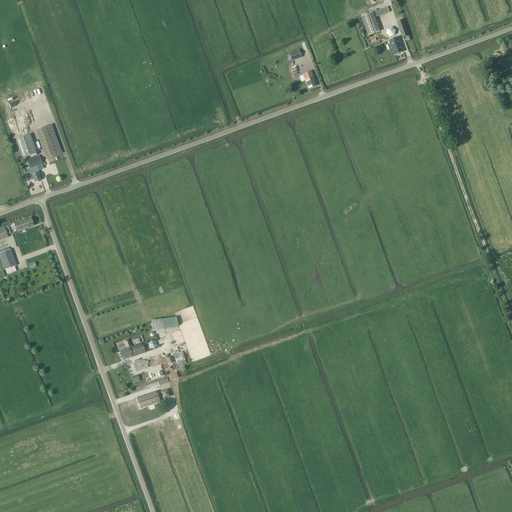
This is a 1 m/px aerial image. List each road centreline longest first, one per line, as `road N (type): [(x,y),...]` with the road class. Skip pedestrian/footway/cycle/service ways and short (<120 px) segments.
road 1 (unclassified): [(38,200),(511,26)]
road 2 (unclassified): [(152,511),(38,200)]
road 3 (track): [(417,63),(511,323)]
